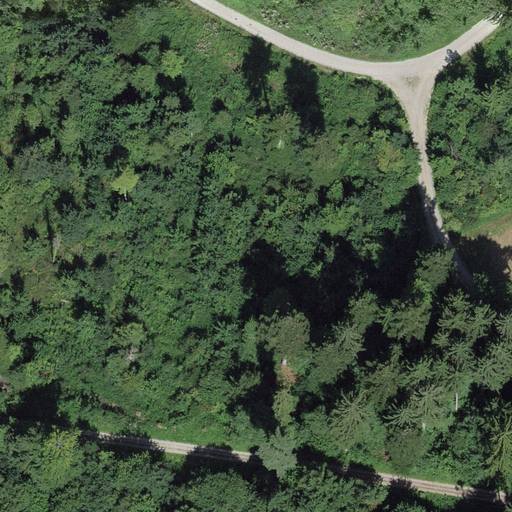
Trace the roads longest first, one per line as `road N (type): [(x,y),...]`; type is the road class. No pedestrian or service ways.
road 1 (track): [(511,498),(0,417)]
road 2 (track): [(205,0),(263,34),(366,71),(416,72),(443,65),(511,5)]
road 3 (track): [(416,72),(417,126),(450,275),(511,332)]
